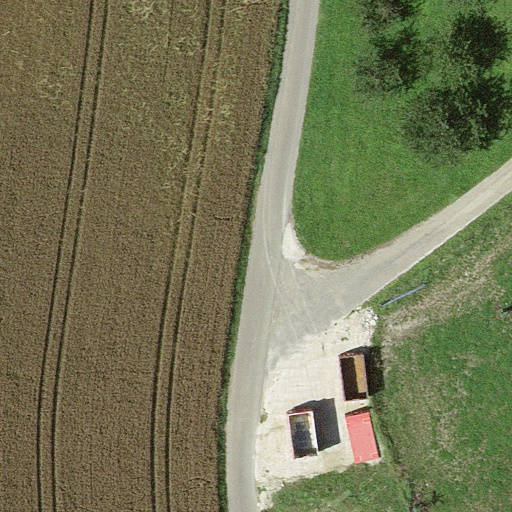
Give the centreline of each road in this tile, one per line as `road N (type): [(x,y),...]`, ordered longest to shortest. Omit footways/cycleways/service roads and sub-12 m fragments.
road 1 (unclassified): [(313,0),(248,470),(252,511)]
road 2 (track): [(269,341),(341,321),(478,247),(511,217)]
